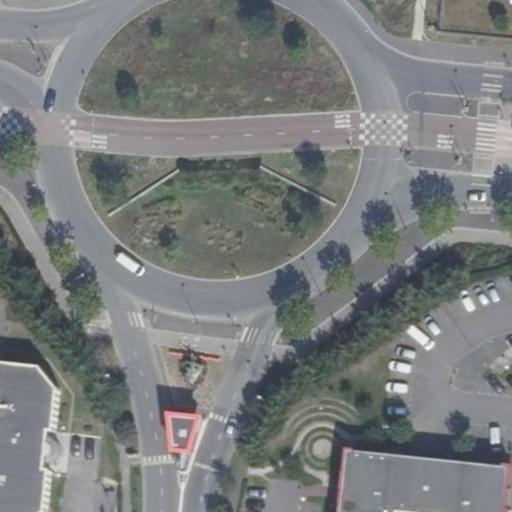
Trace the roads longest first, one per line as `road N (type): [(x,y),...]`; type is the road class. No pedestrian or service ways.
road 1 (unclassified): [(113,265),(173,511)]
road 2 (unclassified): [(186,511),(280,290)]
road 3 (primary): [(54,107),(54,172),(70,214),(113,265)]
road 4 (primary): [(113,265),(171,294),(223,301),(280,290)]
road 5 (primary): [(371,201),(458,190),(511,194)]
road 6 (primary): [(511,84),(372,72)]
road 7 (primary): [(371,201),(386,128),(372,72)]
road 8 (primary): [(280,290),(347,242),(371,201)]
